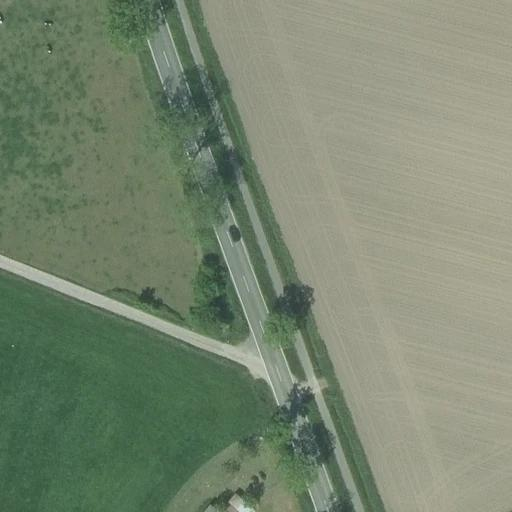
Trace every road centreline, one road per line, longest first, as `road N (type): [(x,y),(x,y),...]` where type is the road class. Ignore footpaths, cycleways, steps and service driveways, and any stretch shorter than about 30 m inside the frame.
road 1 (secondary): [(145,0),(326,511)]
road 2 (track): [(0,256),(240,359),(268,350)]
